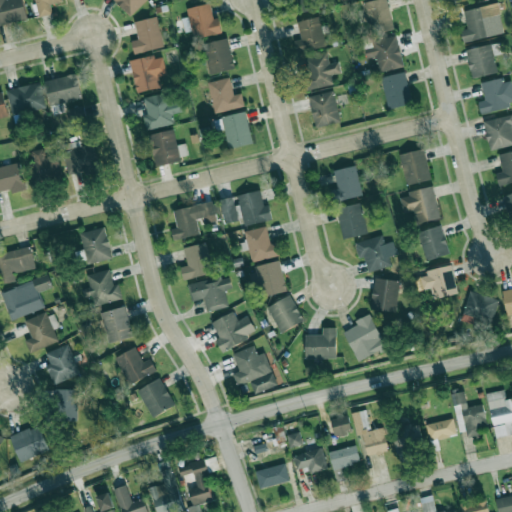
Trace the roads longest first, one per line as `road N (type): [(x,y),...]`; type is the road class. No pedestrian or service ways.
road 1 (residential): [(0,507),(223,424),(511,352)]
road 2 (residential): [(94,36),(161,304),(223,424),(252,511)]
road 3 (residential): [(0,229),(452,117)]
road 4 (residential): [(254,0),(327,287)]
road 5 (residential): [(424,0),(489,255)]
road 6 (residential): [(318,511),(511,463)]
